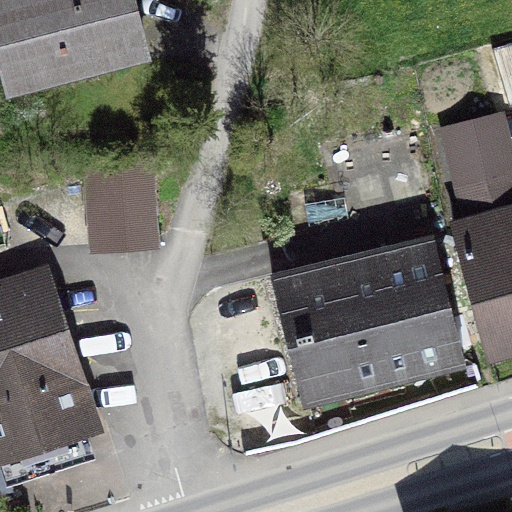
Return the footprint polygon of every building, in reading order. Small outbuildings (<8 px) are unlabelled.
[(0,0),(0,57),(9,89),(144,53),(130,0),(0,0)] [(498,119),(448,131),(454,155),(503,143),(498,119)] [(148,168),(94,172),(99,242),(154,238),(148,168)] [(511,345),(511,209),(454,225),(488,352),(511,345)] [(433,252),(351,271),(379,380),(462,359),(433,252)] [(348,258),(314,266),(344,388),(379,380),(351,271),(348,258)] [(304,398),(344,388),(314,266),(273,276),(304,398)] [(0,300),(0,369),(2,369),(60,350),(40,288),(0,300)] [(60,350),(2,369),(26,444),(85,425),(60,350)] [(0,452),(26,444),(2,369),(0,369),(0,452)]
